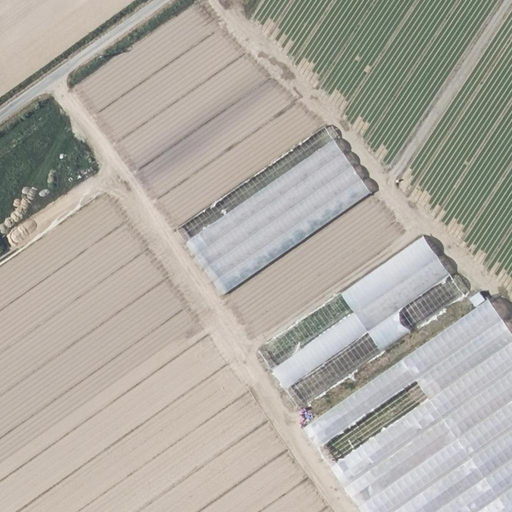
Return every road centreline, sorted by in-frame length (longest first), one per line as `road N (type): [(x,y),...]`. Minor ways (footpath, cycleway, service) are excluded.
road 1 (track): [(225,0),(393,188),(511,10)]
road 2 (unclassified): [(0,120),(167,0)]
